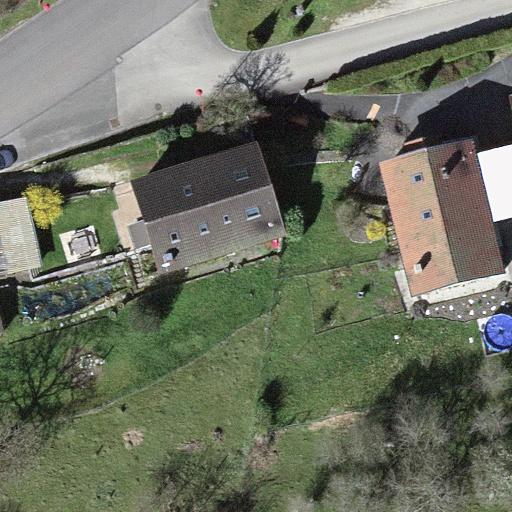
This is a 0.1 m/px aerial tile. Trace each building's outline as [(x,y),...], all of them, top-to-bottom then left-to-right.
[(414,143),(416,154),(439,148),(436,138),(414,143)] [(405,261),(490,239),(485,218),(511,212),(511,143),(511,140),(468,150),(466,141),(439,148),(416,154),(381,163),(405,261)] [(138,181),(149,216),(155,236),(160,251),(164,264),(247,234),(245,228),(282,215),(259,148),(222,160),(219,153),(138,181)] [(0,269),(42,260),(27,195),(0,201),(0,269)] [(140,240),(155,236),(149,216),(134,220),(140,240)] [(496,264),(490,239),(405,261),(411,285),(496,264)]
